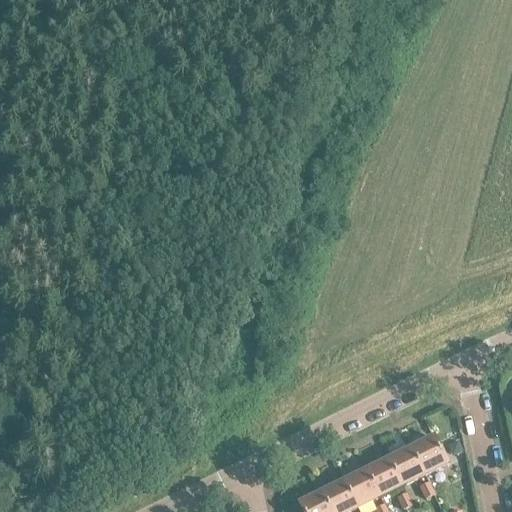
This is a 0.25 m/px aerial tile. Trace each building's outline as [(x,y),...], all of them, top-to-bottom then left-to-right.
[(436,440),(413,451),(426,477),(448,466),(436,440)] [(413,451),(390,462),(403,488),(426,477),(413,451)] [(390,462),(368,473),(381,499),(403,488),(390,462)] [(368,473),(345,484),(358,510),(381,499),(368,473)] [(330,511),(354,511),(358,510),(345,484),(323,495),(330,511)] [(425,500),(435,495),(429,484),(420,489),(425,500)] [(330,511),(323,495),(300,507),(302,511),(330,511)] [(402,511),(412,507),(407,496),(397,500),(402,511)]
